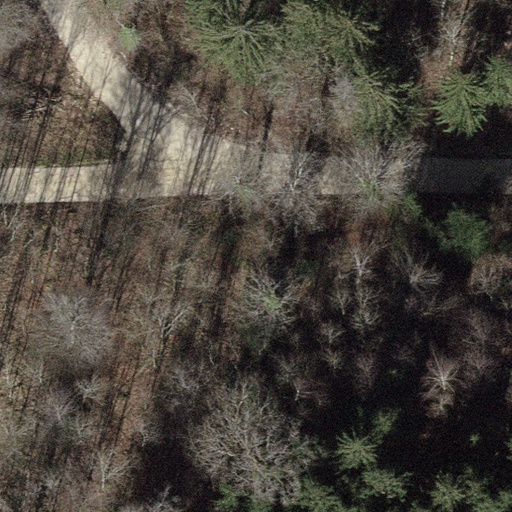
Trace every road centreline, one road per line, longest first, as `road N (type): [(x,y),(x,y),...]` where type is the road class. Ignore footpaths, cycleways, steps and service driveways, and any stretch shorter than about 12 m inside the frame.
road 1 (track): [(90,0),(228,166),(511,171)]
road 2 (track): [(0,177),(228,166)]
